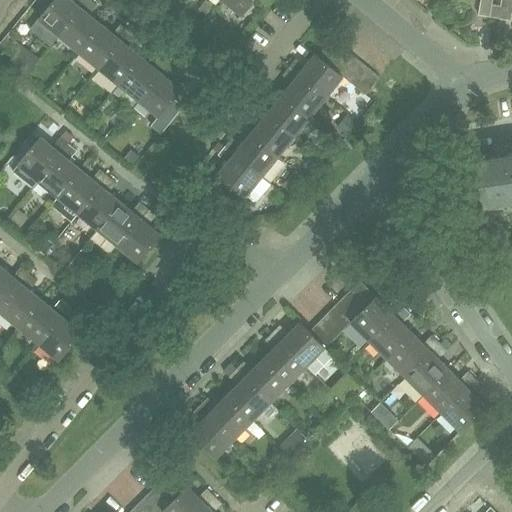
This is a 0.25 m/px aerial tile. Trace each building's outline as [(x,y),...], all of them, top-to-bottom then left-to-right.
[(54,0),(39,19),(59,36),(88,0),(74,0),(73,1),(71,0),(54,0)] [(88,0),(59,36),(79,52),(102,24),(90,15),(98,5),(91,0),(88,0)] [(253,0),(223,0),(242,15),(253,0)] [(511,0),(502,0),(501,6),(502,6),(499,17),(511,19),(511,14),(511,0)] [(490,16),(499,17),(502,6),(501,6),(492,4),(490,16)] [(79,52),(99,68),(129,31),(121,24),(113,33),(102,24),(79,52)] [(99,68),(119,84),(142,56),(130,47),(137,37),(129,31),(99,68)] [(40,57),(14,36),(5,47),(31,68),(40,57)] [(333,39),(319,57),(328,64),(342,47),(333,39)] [(352,54),(342,47),(328,64),(338,71),(352,54)] [(315,53),(305,65),(295,58),(289,66),(326,97),(340,80),(352,89),(354,85),(347,79),(338,71),(328,64),(319,57),(315,53)] [(361,62),(352,54),(338,71),(347,79),(361,62)] [(119,84),(139,100),(169,63),(160,56),(153,65),(142,56),(119,84)] [(354,85),(356,87),(371,69),(361,62),(347,79),(354,85)] [(182,89),(170,79),(177,69),(169,63),(139,100),(159,117),(182,89)] [(291,83),(282,94),(310,117),(326,97),(289,66),(282,75),(291,83)] [(380,77),(379,76),(371,69),(356,87),(366,94),(380,77)] [(282,94),(273,105),(263,97),(256,105),(294,136),(310,117),(282,94)] [(260,121),(250,133),(278,156),(294,136),(256,105),(249,113),(260,121)] [(348,133),(357,122),(346,114),(338,125),(348,133)] [(41,136),(18,164),(12,171),(33,187),(38,181),(68,143),(69,144),(74,137),(66,130),(53,146),(41,136)] [(250,133),(241,144),(231,137),(225,145),(262,176),(278,156),(250,133)] [(219,142),(213,149),(218,153),(224,146),(219,142)] [(38,181),(58,197),(81,169),(70,160),(77,150),(69,144),(68,143),(38,181)] [(246,196),(262,176),(225,145),(224,146),(218,153),(228,161),(218,173),(246,196)] [(124,156),(133,164),(140,156),(131,148),(124,156)] [(304,163),(312,171),(321,160),(314,152),(304,163)] [(483,206),(511,201),(511,154),(476,160),(483,206)] [(58,197),(78,213),(108,175),(100,169),(92,178),(81,169),(58,197)] [(78,213),(98,229),(120,201),(109,192),(117,183),(108,175),(78,213)] [(98,229),(118,245),(148,208),(140,201),(132,211),(120,201),(98,229)] [(138,261),(160,234),(149,225),(156,214),(148,208),(118,245),(138,261)] [(54,243),(47,238),(37,250),(44,255),(54,243)] [(0,268),(0,309),(29,273),(21,267),(13,276),(2,266),(0,268)] [(0,309),(0,311),(19,327),(41,299),(30,290),(37,280),(29,273),(0,309)] [(376,296),(360,280),(351,289),(368,305),(376,296)] [(351,289),(342,297),(359,314),(368,305),(351,289)] [(387,307),(376,296),(368,305),(359,314),(351,322),(369,340),(403,306),(396,298),(387,307)] [(351,322),(359,314),(342,297),(334,306),(351,322)] [(19,327),(39,343),(69,305),(60,299),(53,308),(41,299),(19,327)] [(82,332),(70,322),(77,312),(69,305),(39,343),(59,359),(82,332)] [(342,331),(351,322),(334,306),(325,314),(342,331)] [(369,340),(388,358),(413,333),(402,322),(411,313),(403,306),(369,340)] [(334,339),(342,331),(325,314),(317,323),(334,339)] [(299,322),(288,333),(279,325),(272,332),(306,366),(315,375),(334,356),(325,348),(308,331),(299,322)] [(325,348),(334,339),(317,323),(308,331),(325,348)] [(272,349),(263,359),(289,384),(306,366),(272,332),(264,340),(272,349)] [(388,358),(406,376),(439,342),(432,335),(424,343),(413,333),(388,358)] [(406,376),(424,394),(449,369),(438,358),(447,350),(439,342),(406,376)] [(263,359),(253,369),(244,361),(236,368),(271,402),(289,384),(263,359)] [(238,384),(227,395),(253,420),(271,402),(236,368),(229,375),(238,384)] [(424,394),(442,412),(475,378),(468,370),(459,379),(449,369),(424,394)] [(460,430),(486,405),(475,394),(483,386),(475,378),(442,412),(460,430)] [(227,395),(217,405),(208,397),(200,405),(235,438),(253,420),(227,395)] [(191,432),(217,457),(235,438),(200,405),(193,412),(202,420),(191,432)] [(381,421),(389,429),(398,419),(389,411),(381,421)] [(426,465),(437,454),(429,447),(419,458),(426,465)] [(188,486),(170,469),(162,477),(179,494),(188,486)] [(162,477),(153,486),(171,503),(179,494),(162,477)] [(153,486),(145,494),(162,511),(171,503),(153,486)] [(179,494),(171,503),(162,511),(163,511),(198,511),(215,496),(207,488),(199,497),(188,486),(179,494)] [(145,494),(137,503),(145,511),(161,511),(162,511),(145,494)] [(365,511),(379,511),(381,510),(365,494),(356,503),(365,511)] [(198,511),(214,511),(222,503),(215,496),(198,511)] [(145,511),(137,503),(128,511),(145,511)] [(348,511),(365,511),(356,503),(348,511)]
